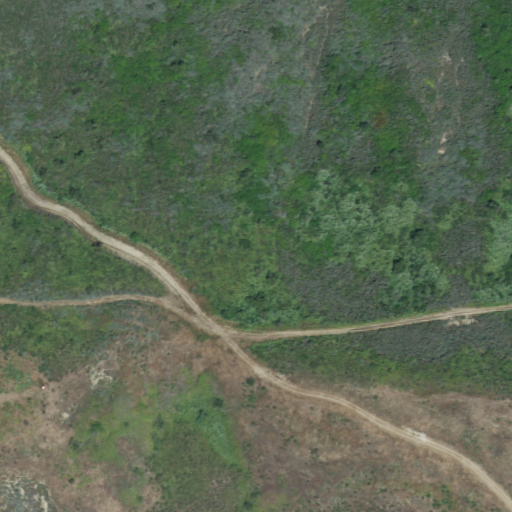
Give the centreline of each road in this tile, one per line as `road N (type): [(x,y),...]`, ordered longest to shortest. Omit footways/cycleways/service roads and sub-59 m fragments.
road 1 (residential): [(0,309),(54,316),(152,307),(212,335),(268,344),(347,341),(511,316)]
road 2 (track): [(511,507),(461,458),(349,404),(278,381),(234,342)]
